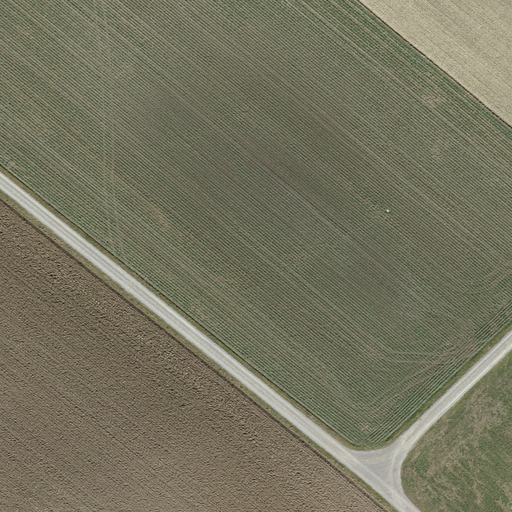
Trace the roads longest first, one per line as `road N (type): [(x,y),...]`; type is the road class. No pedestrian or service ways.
road 1 (track): [(0,182),(416,511)]
road 2 (track): [(511,342),(374,472)]
